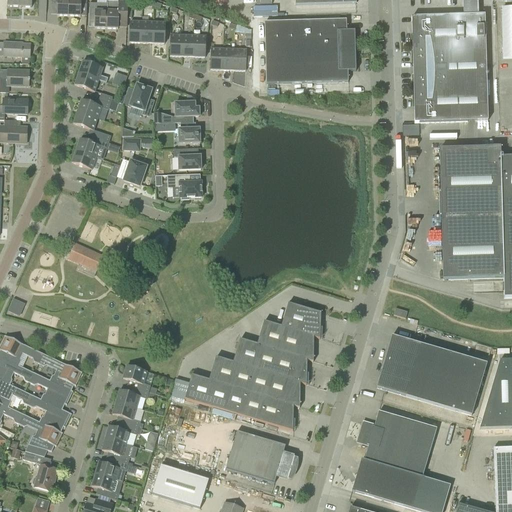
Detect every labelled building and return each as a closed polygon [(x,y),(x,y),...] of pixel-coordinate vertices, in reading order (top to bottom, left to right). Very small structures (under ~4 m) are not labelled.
[(19,0),(7,0),(7,8),(19,8),(19,0)] [(19,0),(19,8),(31,9),(31,0),(19,0)] [(68,18),(68,0),(62,0),(51,0),(51,4),(57,5),(56,17),(68,18)] [(68,0),(69,0),(68,0),(68,18),(80,18),(80,5),(87,5),(86,0),(68,0)] [(462,0),(463,17),(478,17),(477,0),(462,0)] [(127,18),(126,20),(132,20),(132,13),(127,13),(128,2),(118,2),(118,3),(107,3),(107,4),(106,30),(117,31),(117,28),(118,18),(127,18)] [(106,30),(107,4),(89,4),(89,17),(94,17),(94,30),(106,30)] [(503,60),(511,59),(511,9),(501,10),(503,60)] [(463,17),(411,18),(414,124),(487,122),(484,16),(478,17),(463,17)] [(346,32),(346,21),(264,24),(266,86),(348,83),(347,73),(356,72),(354,32),(346,32)] [(140,45),(141,24),(129,23),(129,45),(140,45)] [(152,45),(153,24),(141,24),(140,45),(152,45)] [(153,24),(152,45),(164,46),(164,24),(153,24)] [(181,59),(182,37),(170,37),(169,58),(181,59)] [(192,59),(193,38),(182,37),(181,59),(192,59)] [(193,38),(192,59),(204,59),(205,38),(193,38)] [(29,66),(29,59),(30,47),(16,46),(15,45),(0,44),(0,57),(21,58),(21,66),(29,66)] [(222,72),(222,51),(210,50),(210,72),(222,72)] [(233,73),(234,51),(222,51),(222,72),(233,73)] [(234,51),(233,73),(245,73),(246,52),(234,51)] [(78,75),(98,82),(102,70),(82,63),(78,75)] [(28,89),(28,73),(7,72),(7,80),(0,79),(0,94),(9,94),(9,88),(28,89)] [(94,94),(98,82),(78,75),(74,87),(94,94)] [(123,91),(127,79),(121,77),(117,89),(123,91)] [(148,101),(151,92),(136,87),(134,93),(128,91),(123,107),(130,109),(130,108),(143,112),(142,116),(148,118),(153,103),(148,101)] [(98,101),(110,105),(112,99),(100,95),(98,101)] [(0,122),(4,122),(4,116),(27,116),(27,101),(2,100),(2,115),(0,115),(0,122)] [(108,112),(110,105),(98,101),(96,107),(81,102),(77,114),(97,121),(101,110),(108,112)] [(180,125),(193,124),(192,118),(199,118),(198,110),(194,110),(194,104),(187,105),(174,105),(175,118),(172,118),(172,125),(180,125)] [(93,133),(97,121),(77,114),(73,126),(93,133)] [(154,126),(162,125),(161,115),(154,116),(154,126)] [(20,130),(20,123),(4,122),(4,129),(0,129),(0,145),(26,146),(26,130),(20,130)] [(434,141),(464,139),(463,132),(470,132),(470,123),(433,126),(434,141)] [(199,130),(196,130),(193,130),(193,124),(180,125),(180,131),(178,131),(178,146),(199,145),(199,142),(201,142),(200,136),(199,136),(199,133),(199,130)] [(97,140),(109,144),(111,138),(99,134),(97,140)] [(86,143),(79,141),(75,153),(95,160),(99,149),(106,151),(109,144),(97,140),(88,137),(86,143)] [(139,153),(139,142),(123,141),(123,152),(139,153)] [(511,158),(500,159),(500,149),(439,150),(442,281),(503,280),(503,300),(511,299),(511,158)] [(186,158),(186,151),(173,151),(173,159),(178,159),(178,172),(200,171),(200,165),(201,165),(201,159),(200,159),(200,158),(186,158)] [(91,172),(95,160),(75,153),(71,165),(91,172)] [(139,188),(142,178),(145,169),(130,164),(124,183),(139,188)] [(116,180),(120,167),(114,166),(110,178),(116,180)] [(177,200),(199,199),(199,184),(187,184),(187,176),(165,177),(165,189),(177,189),(177,200)] [(105,275),(110,264),(101,260),(102,258),(72,244),(65,259),(95,273),(96,271),(105,275)] [(151,287),(154,279),(144,275),(141,283),(151,287)] [(18,317),(23,305),(13,300),(8,313),(18,317)] [(314,338),(313,339),(320,341),(320,315),(288,305),(281,328),(281,329),(314,338)] [(405,320),(407,313),(395,310),(393,317),(405,320)] [(281,329),(281,328),(264,323),(257,346),(257,347),(275,352),(281,329)] [(307,361),(313,339),(314,338),(281,329),(275,352),(307,361)] [(471,417),(486,365),(391,337),(376,389),(471,417)] [(0,359),(18,367),(20,363),(19,361),(17,360),(19,354),(31,360),(32,363),(38,366),(43,356),(4,338),(3,338),(5,339),(0,348),(0,359)] [(257,346),(240,341),(233,364),(251,370),(257,347),(257,346)] [(307,361),(275,352),(257,347),(251,370),(300,384),(300,385),(306,387),(307,362),(307,361)] [(70,392),(71,392),(73,387),(75,388),(75,387),(73,386),(79,374),(81,375),(81,374),(43,356),(38,366),(43,368),(47,367),(56,371),(54,377),(52,377),(49,382),(70,392)] [(0,382),(9,386),(11,382),(10,380),(8,379),(10,373),(22,379),(23,382),(29,384),(34,375),(18,367),(0,359),(0,382)] [(233,364),(216,359),(209,382),(244,393),(251,370),(233,364)] [(511,361),(500,361),(480,429),(511,428),(511,361)] [(150,388),(153,376),(146,374),(126,368),(122,380),(128,382),(126,388),(136,391),(148,394),(150,388)] [(293,407),(300,385),(300,384),(251,370),(244,393),(293,407)] [(70,392),(49,382),(34,375),(29,384),(34,387),(37,385),(47,390),(45,395),(43,396),(40,401),(61,411),(64,406),(66,407),(66,406),(64,405),(70,393),(72,394),(72,393),(71,392),(70,392)] [(209,382),(192,377),(185,401),(237,416),(244,393),(209,382)] [(0,405),(7,409),(9,404),(9,402),(7,401),(9,396),(21,402),(22,404),(28,407),(32,397),(9,386),(0,382),(0,405)] [(146,401),(148,394),(136,391),(134,397),(118,392),(115,404),(135,410),(139,399),(146,401)] [(293,408),(293,407),(244,393),(237,416),(292,433),(293,408)] [(61,411),(40,401),(32,397),(28,407),(32,410),(36,408),(46,413),(43,418),(41,419),(39,424),(60,434),(63,428),(64,429),(65,428),(63,428),(69,416),(70,416),(71,416),(61,411)] [(132,422),(135,410),(115,404),(111,416),(127,421),(126,427),(137,430),(139,424),(132,422)] [(0,424),(0,423),(0,422),(0,415),(12,421),(12,423),(19,425),(23,417),(7,409),(0,405),(0,424)] [(437,430),(378,413),(374,426),(373,429),(364,426),(362,434),(360,434),(357,444),(368,447),(364,462),(422,479),(425,470),(437,430)] [(60,434),(39,424),(23,416),(23,417),(19,425),(24,428),(27,427),(37,431),(34,437),(32,438),(25,454),(42,458),(44,452),(51,453),(53,447),(55,448),(56,447),(54,446),(60,435),(61,435),(62,435),(60,434)] [(135,437),(137,430),(126,427),(124,433),(108,428),(104,440),(125,446),(128,435),(135,437)] [(145,449),(153,452),(159,435),(151,432),(145,449)] [(289,479),(294,460),(283,457),(286,447),(237,432),(225,471),(274,485),(277,476),(289,479)] [(101,452),(108,454),(106,460),(127,466),(129,460),(122,457),(125,446),(104,440),(101,452)] [(511,511),(511,449),(493,450),(494,511),(511,511)] [(18,461),(20,452),(13,450),(10,459),(18,461)] [(42,458),(25,454),(24,453),(22,461),(40,467),(36,480),(35,480),(33,481),(32,485),(33,487),(34,487),(34,489),(49,493),(55,471),(41,467),(43,459),(42,459),(42,458)] [(125,473),(127,466),(106,460),(104,466),(97,464),(94,476),(114,482),(118,471),(125,473)] [(422,479),(364,462),(360,476),(357,475),(351,493),(413,511),(422,479)] [(208,482),(160,467),(152,496),(199,510),(208,482)] [(114,482),(94,476),(90,488),(97,490),(95,496),(116,502),(118,495),(111,493),(114,482)] [(109,511),(111,506),(97,502),(95,507),(93,508),(85,506),(83,511),(109,511)] [(242,511),(243,510),(224,503),(220,511),(242,511)]
